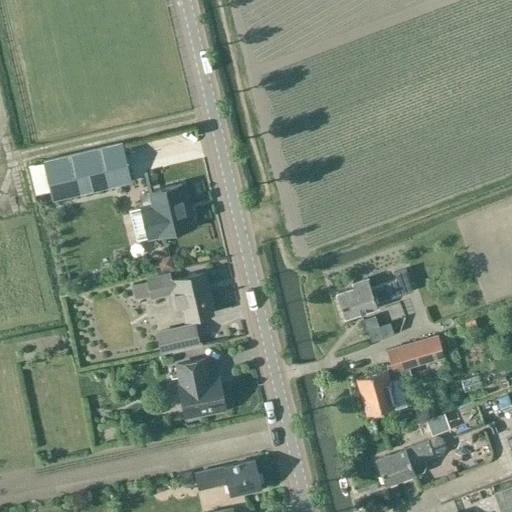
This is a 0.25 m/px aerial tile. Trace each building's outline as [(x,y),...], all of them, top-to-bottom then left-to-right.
[(53,199),(131,181),(122,143),(44,161),(53,199)] [(146,206),(142,207),(150,237),(159,234),(160,236),(173,232),(192,227),(182,184),(149,192),(149,193),(144,195),(146,206)] [(413,290),(406,268),(393,272),(396,280),(371,288),(367,278),(352,283),(354,287),(336,293),(345,317),(377,306),(376,302),(386,299),(386,300),(413,290)] [(170,274),(147,279),(151,297),(170,293),(174,307),(183,305),(186,318),(212,312),(203,273),(172,280),(170,274)] [(162,352),(199,343),(195,324),(157,332),(162,352)] [(387,368),(356,377),(367,414),(394,406),(387,381),(411,374),(408,364),(443,354),(438,335),(424,339),(389,349),(392,363),(386,364),(387,368)] [(185,416),(225,408),(218,377),(208,379),(204,359),(177,364),(181,384),(179,385),(185,416)] [(448,375),(451,386),(468,383),(466,371),(448,375)] [(476,402),(466,405),(475,426),(484,422),(476,402)] [(428,439),(376,459),(385,485),(424,470),(426,465),(424,459),(434,455),(428,439)] [(230,494),(261,487),(255,459),(195,473),(198,489),(227,482),(230,494)] [(172,485),(184,480),(179,466),(167,471),(172,485)] [(511,511),(511,485),(494,493),(501,511),(511,511)]
